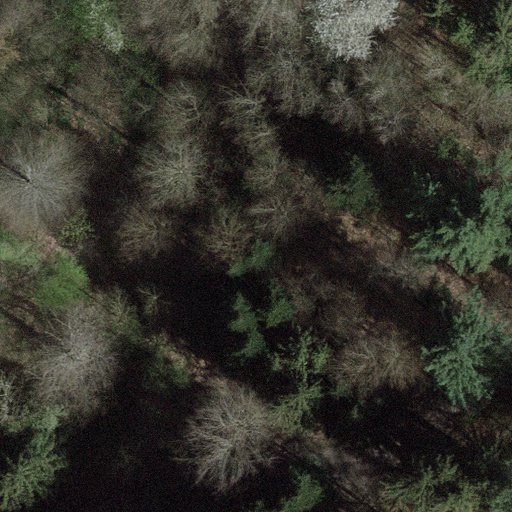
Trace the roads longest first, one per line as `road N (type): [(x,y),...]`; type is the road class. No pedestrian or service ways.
road 1 (track): [(384,438),(111,511)]
road 2 (track): [(511,369),(384,438)]
